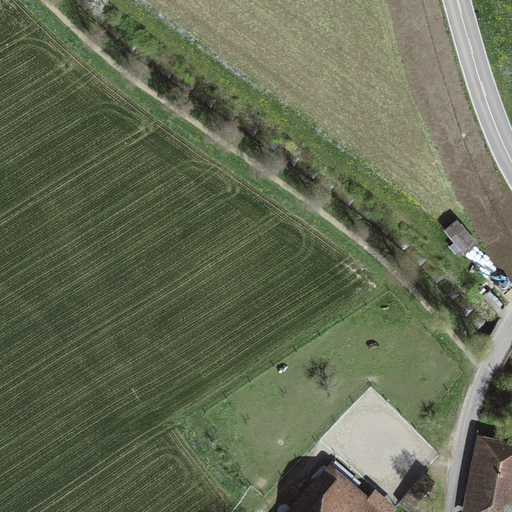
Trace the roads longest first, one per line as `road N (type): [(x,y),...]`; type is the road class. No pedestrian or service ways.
road 1 (unclassified): [(455,511),(466,429),(511,327)]
road 2 (tertiary): [(511,162),(453,0)]
